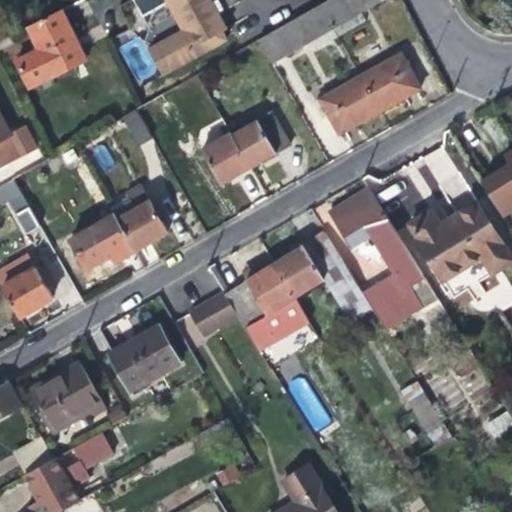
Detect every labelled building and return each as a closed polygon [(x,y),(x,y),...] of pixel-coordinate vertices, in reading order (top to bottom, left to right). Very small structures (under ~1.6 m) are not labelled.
[(213,6),(209,0),(135,0),(142,13),(168,0),(173,12),(146,25),(142,38),(159,72),(224,40),(220,31),(225,29),(213,6)] [(385,0),(325,0),(319,4),(333,29),(339,26),(343,33),(365,20),(361,14),(385,0)] [(338,36),(333,29),(319,4),(257,40),(271,64),(307,44),(311,51),(338,36)] [(59,9),(24,27),(36,50),(13,62),(28,90),(85,61),(73,37),(59,9)] [(400,54),(360,76),(380,112),(402,100),(420,90),(400,54)] [(360,124),(380,112),(360,76),(319,100),(340,135),(360,124)] [(175,87),(135,110),(149,134),(161,126),(166,135),(179,128),(173,119),(189,110),(175,87)] [(152,140),(149,134),(135,110),(120,118),(137,148),(152,140)] [(272,113),(231,137),(250,170),(274,156),(290,147),(272,113)] [(0,116),(0,167),(36,150),(25,128),(9,136),(9,135),(10,135),(0,116)] [(239,176),(250,170),(231,137),(220,118),(198,131),(197,139),(202,148),(199,151),(220,187),(239,176)] [(511,210),(511,153),(505,157),(511,166),(502,172),(484,183),(505,215),(511,210)] [(114,213),(116,217),(142,202),(127,176),(101,191),(114,213)] [(40,225),(14,179),(0,186),(0,187),(26,232),(40,225)] [(408,287),(426,276),(369,185),(350,197),(329,211),(352,248),(372,236),(393,270),(362,292),(371,307),(386,330),(421,308),(408,287)] [(142,202),(116,217),(136,252),(156,240),(170,233),(149,198),(142,202)] [(408,223),(453,296),(492,272),(493,274),(511,262),(511,256),(478,202),(456,215),(441,223),(432,209),(408,223)] [(115,263),(136,252),(116,217),(114,213),(71,238),(88,269),(104,260),(111,256),(115,263)] [(350,320),(371,307),(362,292),(324,231),(299,247),(274,262),(295,296),(324,279),(350,320)] [(251,277),(224,293),(239,317),(245,327),(247,326),(262,351),(310,321),(295,296),(274,262),(251,277)] [(1,283),(20,319),(39,308),(53,300),(34,265),(1,283)] [(425,306),(437,299),(425,278),(413,286),(425,306)] [(204,337),(239,317),(224,293),(223,292),(204,303),(190,312),(204,337)] [(110,352),(132,391),(180,363),(158,324),(134,338),(110,352)] [(30,391),(53,432),(89,412),(92,418),(106,410),(80,363),(55,378),(30,391)] [(0,418),(23,405),(9,380),(0,385),(0,418)] [(443,423),(418,382),(402,391),(427,432),(443,423)] [(493,437),(511,424),(511,419),(506,410),(485,424),(493,437)] [(28,474),(26,475),(35,491),(41,500),(31,506),(34,511),(61,511),(82,501),(74,488),(92,478),(87,469),(114,452),(102,432),(72,449),(80,463),(62,472),(54,459),(53,460),(28,474)] [(28,474),(53,460),(41,438),(16,452),(28,474)] [(297,502),(281,511),(337,511),(310,467),(286,482),(297,502)]
